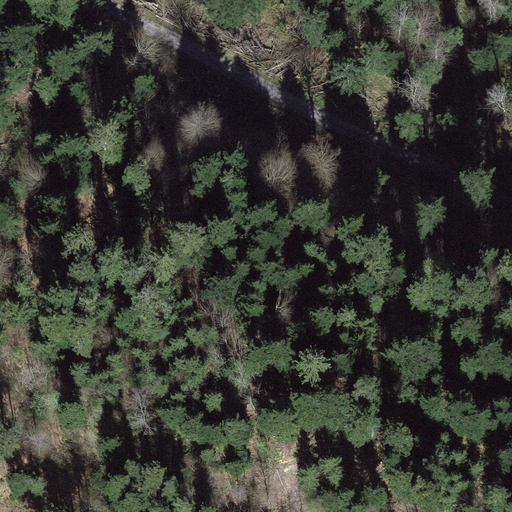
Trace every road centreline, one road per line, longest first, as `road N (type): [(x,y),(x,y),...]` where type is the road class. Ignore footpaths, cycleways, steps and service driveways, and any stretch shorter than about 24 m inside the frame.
road 1 (track): [(511,201),(93,0)]
road 2 (track): [(297,511),(287,495),(293,464),(325,451),(343,455),(419,511)]
